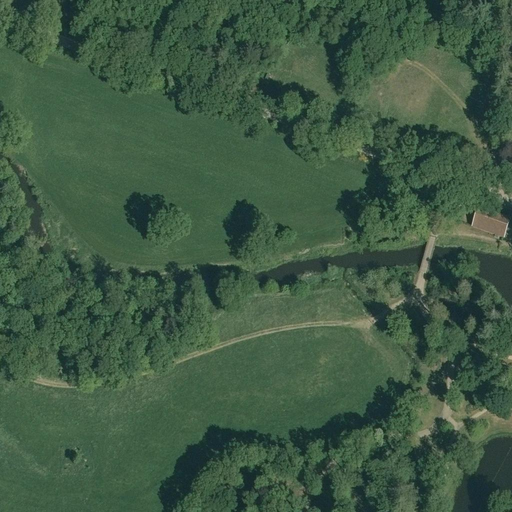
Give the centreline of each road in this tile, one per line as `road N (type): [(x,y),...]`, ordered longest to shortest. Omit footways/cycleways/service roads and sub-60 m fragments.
road 1 (track): [(451,179),(425,264),(399,306),(221,344),(82,386),(51,388),(0,371)]
road 2 (unclassified): [(511,201),(0,18)]
road 3 (track): [(410,299),(449,350),(443,417),(420,435),(385,433),(338,457),(320,474),(304,511)]
